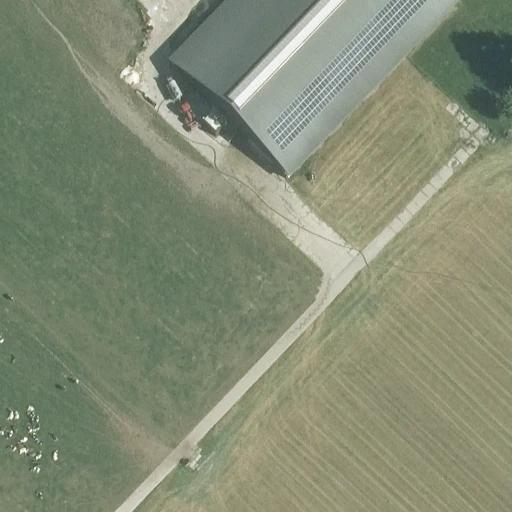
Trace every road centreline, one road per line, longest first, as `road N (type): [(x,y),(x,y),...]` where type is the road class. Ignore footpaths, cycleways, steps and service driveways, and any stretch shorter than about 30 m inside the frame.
road 1 (track): [(482,135),(125,511)]
road 2 (track): [(190,125),(350,274)]
